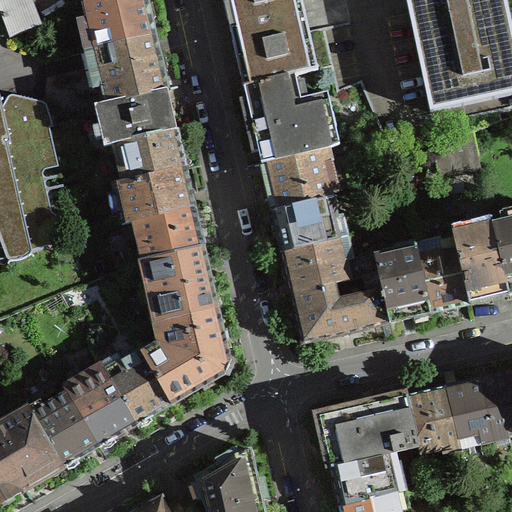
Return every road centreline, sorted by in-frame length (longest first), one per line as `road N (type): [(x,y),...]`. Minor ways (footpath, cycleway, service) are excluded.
road 1 (residential): [(187,0),(276,390)]
road 2 (residential): [(67,511),(276,390)]
road 3 (residential): [(276,390),(511,336)]
road 4 (residential): [(276,390),(309,511)]
